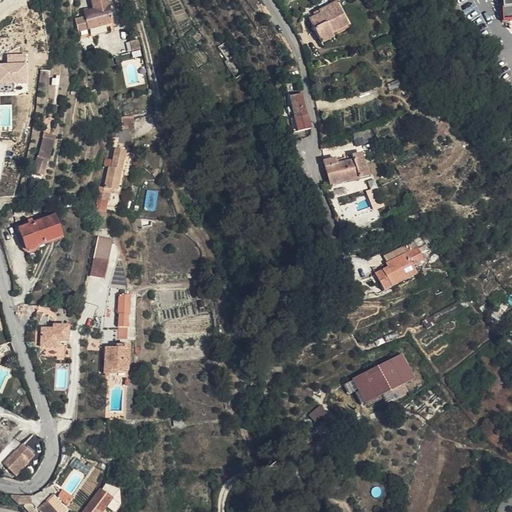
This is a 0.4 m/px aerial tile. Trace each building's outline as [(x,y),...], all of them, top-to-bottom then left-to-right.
[(79,43),(106,36),(104,31),(111,28),(103,0),(87,0),(91,14),(88,15),(89,20),(83,21),(74,24),(79,43)] [(511,0),(502,0),(504,16),(511,15),(511,0)] [(314,44),(328,38),(326,34),(345,24),(334,1),(314,10),(316,14),(303,19),(314,44)] [(316,14),(314,10),(301,16),(303,19),(316,14)] [(330,41),(328,38),(314,44),(315,48),(330,41)] [(0,85),(27,85),(26,52),(7,53),(8,62),(0,62),(0,85)] [(300,97),(288,100),(294,123),(305,120),(300,97)] [(130,131),(129,120),(117,121),(118,132),(121,132),(130,131)] [(305,120),(294,123),(290,123),(294,135),(308,131),(305,120)] [(432,145),(437,132),(428,128),(423,141),(432,145)] [(116,149),(127,147),(122,134),(119,134),(115,135),(116,149)] [(370,134),(354,138),(355,142),(363,140),(365,147),(372,145),(370,134)] [(46,144),(35,142),(27,177),(38,179),(41,165),(42,165),(46,144)] [(100,191),(108,193),(113,194),(122,155),(112,153),(109,167),(107,175),(104,175),(100,191)] [(336,168),(323,171),(329,189),(367,179),(362,161),(352,164),(336,168)] [(107,175),(109,167),(101,165),(99,173),(104,175),(107,175)] [(95,190),(95,208),(103,211),(108,193),(100,191),(95,190)] [(349,234),(379,223),(375,213),(343,225),(346,233),(349,234)] [(59,242),(52,222),(30,228),(29,225),(25,226),(26,229),(16,233),(21,252),(23,254),(25,256),(28,256),(30,256),(32,254),(33,250),(59,242)] [(92,241),(89,263),(104,265),(107,243),(92,241)] [(387,260),(408,251),(405,245),(384,254),(387,260)] [(382,272),(380,269),(371,273),(380,291),(414,274),(410,266),(422,261),(416,247),(404,253),(383,262),(385,266),(387,269),(382,272)] [(104,265),(89,263),(86,280),(102,282),(104,265)] [(128,298),(120,297),(115,317),(116,317),(115,329),(125,329),(125,317),(127,317),(128,298)] [(38,352),(55,353),(55,347),(63,348),(64,327),(50,326),(50,330),(39,329),(38,352)] [(125,374),(126,349),(114,348),(114,351),(105,351),(105,377),(113,377),(113,374),(125,374)] [(365,402),(415,378),(403,353),(344,381),(350,392),(358,388),(365,402)] [(121,415),(121,422),(130,424),(130,390),(121,390),(121,393),(121,415)] [(322,405),(310,413),(315,420),(327,412),(322,405)] [(0,469),(12,480),(25,467),(24,466),(31,459),(14,442),(0,455),(0,469)] [(102,486),(98,494),(109,501),(110,500),(118,505),(115,492),(102,486)] [(69,500),(60,494),(57,498),(60,505),(62,507),(69,500)] [(88,505),(82,511),(101,511),(104,509),(107,511),(113,511),(119,506),(118,505),(110,500),(109,501),(98,494),(88,505)] [(62,511),(48,496),(32,511),(62,511)]
